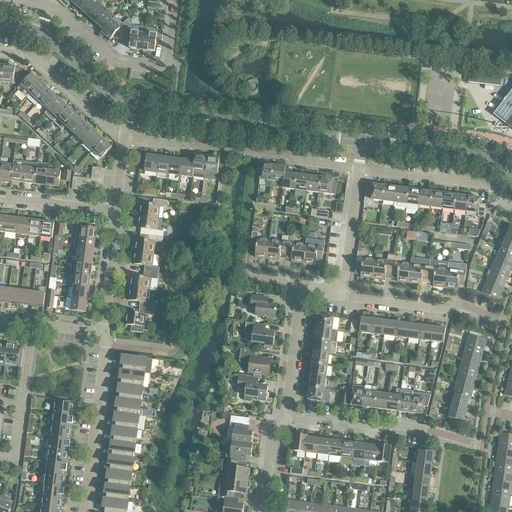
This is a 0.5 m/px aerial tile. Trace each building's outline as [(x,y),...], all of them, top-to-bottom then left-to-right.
[(86,0),(72,0),(71,1),(71,2),(79,9),(86,0)] [(86,0),(79,9),(87,16),(99,3),(96,0),(86,0)] [(148,9),(160,10),(161,4),(149,2),(148,9)] [(87,16),(95,23),(107,10),(99,3),(87,16)] [(103,30),(115,17),(107,10),(95,23),(103,30)] [(123,24),(115,17),(103,30),(101,33),(109,40),(118,31),(124,37),(130,23),(127,20),(123,24)] [(134,24),(130,23),(124,37),(132,38),(131,44),(130,49),(143,51),(145,28),(134,26),(134,24)] [(156,40),(160,41),(162,41),(164,30),(145,28),(143,51),(155,52),(156,40)] [(15,68),(2,66),(0,82),(13,84),(15,68)] [(27,98),(41,82),(32,74),(31,75),(27,71),(25,72),(18,89),(27,98)] [(469,74),(468,83),(500,87),(501,78),(469,74)] [(36,106),(39,102),(50,91),(41,82),(27,98),(36,106)] [(511,89),(494,115),(511,128),(511,89)] [(39,102),(48,110),(59,99),(50,91),(39,102)] [(45,114),(54,122),(68,107),(59,99),(48,110),(45,114)] [(63,130),(66,126),(76,115),(68,107),(54,122),(63,130)] [(85,123),(76,115),(66,126),(75,134),(85,123)] [(94,131),(85,123),(75,134),(83,142),(94,131)] [(103,139),(94,131),(83,142),(92,151),(103,139)] [(52,139),(44,132),(41,136),(49,143),(52,139)] [(112,147),(103,139),(92,151),(102,159),(112,147)] [(145,172),(157,174),(159,157),(147,155),(145,172)] [(205,174),(207,157),(195,156),(194,162),(195,162),(193,178),(205,179),(205,174)] [(171,159),(159,157),(157,174),(169,175),(171,159)] [(220,159),(207,157),(205,174),(218,175),(220,159)] [(8,159),(2,159),(1,165),(1,164),(0,171),(0,180),(11,182),(13,166),(7,165),(8,159)] [(169,175),(181,177),(183,160),(171,159),(169,175)] [(194,162),(183,160),(181,177),(193,178),(195,162),(194,162)] [(13,166),(11,182),(23,183),(25,168),(26,162),(14,161),(13,166)] [(262,164),(260,180),(267,180),(266,186),(271,187),(274,166),(270,165),(271,162),(265,162),(264,164),(262,164)] [(37,163),(37,169),(35,185),(47,186),(49,171),(50,165),(37,163)] [(271,187),(283,189),(285,173),(286,167),(274,166),(271,187)] [(23,183),(35,185),(37,169),(25,168),(23,183)] [(61,172),(49,171),(47,186),(59,188),(61,172)] [(283,189),(295,190),(297,175),(285,173),(283,189)] [(295,190),(307,192),(309,176),(297,175),(295,190)] [(307,192),(319,193),(321,178),(309,176),(307,192)] [(321,178),(319,193),(318,199),(323,200),(324,194),(335,195),(337,183),(333,182),(333,179),(321,178)] [(373,184),(372,187),(366,186),(364,204),(373,205),(374,200),(383,201),(385,186),(373,184)] [(383,201),(395,203),(397,187),(385,186),(383,201)] [(409,189),(397,187),(395,203),(394,208),(406,209),(409,189)] [(142,195),(154,197),(155,190),(143,189),(142,195)] [(418,206),(419,206),(421,190),(409,189),(406,209),(418,211),(418,206)] [(419,206),(431,207),(433,192),(421,190),(419,206)] [(444,194),(433,192),(431,207),(442,209),(444,194)] [(456,195),(444,194),(442,209),(454,211),(456,195)] [(468,197),(456,195),(454,211),(466,212),(468,197)] [(480,198),(468,197),(466,212),(478,214),(478,217),(484,217),(486,205),(480,204),(480,198)] [(276,200),(269,199),(269,205),(280,206),(281,199),(276,198),(276,200)] [(139,216),(159,219),(160,207),(167,208),(168,201),(156,200),(155,206),(141,204),(139,216)] [(329,212),(316,210),(316,217),(328,218),(329,212)] [(152,230),(151,236),(163,238),(164,232),(157,231),(159,219),(139,216),(138,228),(152,230)] [(4,233),(16,234),(18,219),(6,217),(4,233)] [(28,238),(28,236),(30,220),(18,219),(16,234),(18,235),(18,236),(20,239),(26,240),(28,238)] [(28,236),(40,237),(42,222),(30,220),(28,236)] [(54,223),(42,222),(40,237),(53,239),(54,223)] [(78,224),(76,239),(95,241),(97,229),(88,228),(89,225),(78,224)] [(255,258),(267,259),(270,240),(258,238),(259,233),(252,232),(251,245),(257,245),(255,258)] [(163,244),(163,238),(151,236),(150,242),(136,240),(134,252),(154,255),(156,243),(163,244)] [(282,241),(270,240),(267,259),(280,261),(281,248),(287,249),(289,237),(283,236),(282,241)] [(291,262),(303,264),(306,244),(294,243),(295,238),(289,237),(287,249),(293,250),(291,262)] [(511,239),(507,237),(502,248),(511,252),(511,239)] [(94,253),(95,241),(76,239),(74,250),(78,251),(94,253)] [(306,244),(303,264),(316,266),(317,253),(323,254),(325,241),(307,239),(306,244)] [(511,252),(502,248),(501,248),(496,259),(511,265),(511,252)] [(92,265),(94,253),(78,251),(77,263),(92,265)] [(152,267),(154,255),(134,252),(133,265),(147,266),(146,272),(159,274),(160,268),(152,267)] [(361,277),(373,279),(375,259),(363,258),(364,253),(358,252),(356,267),(362,267),(361,277)] [(44,258),(37,257),(37,262),(49,263),(51,255),(44,254),(44,258)] [(387,268),(393,269),(394,256),(388,256),(388,261),(375,259),(373,279),(385,280),(387,268)] [(397,282),(409,284),(411,264),(400,262),(400,257),(394,256),(393,269),(399,270),(397,282)] [(411,264),(409,284),(421,285),(423,273),(429,273),(431,261),(431,260),(412,258),(411,264)] [(508,277),(511,267),(511,265),(496,259),(492,270),(508,277)] [(443,263),(431,261),(429,273),(435,274),(433,287),(445,288),(448,269),(442,268),(443,263)] [(91,277),(92,265),(77,263),(72,262),(71,274),(75,275),(91,277)] [(449,263),(448,269),(445,288),(458,290),(459,281),(465,282),(467,265),(449,263)] [(492,270),(487,282),(503,289),(508,277),(492,270)] [(131,276),(130,289),(149,291),(151,279),(158,280),(159,274),(146,272),(146,278),(131,276)] [(89,289),(91,277),(75,275),(74,287),(89,289)] [(499,300),(503,289),(487,282),(482,293),(499,300)] [(74,287),(72,299),(88,301),(89,289),(74,287)] [(0,301),(8,303),(9,289),(0,288),(0,301)] [(22,291),(9,289),(8,303),(20,305),(22,291)] [(128,301),(142,303),(142,309),(154,310),(155,304),(148,303),(149,291),(130,289),(128,301)] [(20,305),(32,306),(33,292),(22,291),(20,305)] [(46,294),(33,292),(32,306),(44,308),(46,294)] [(251,307),(257,307),(256,316),(276,318),(277,306),(263,304),(264,298),(252,296),(251,307)] [(86,313),(88,301),(72,299),(71,311),(86,313)] [(144,334),(145,328),(146,315),(153,316),(154,310),(142,309),(141,314),(127,313),(125,325),(132,326),(131,332),(144,334)] [(339,319),(319,316),(317,328),(338,331),(339,319)] [(362,318),(360,333),(372,334),(374,319),(362,318)] [(372,334),(384,336),(386,321),(374,319),(372,334)] [(384,336),(396,337),(398,322),(386,321),(384,336)] [(409,324),(398,322),(396,337),(407,339),(409,324)] [(262,325),(246,323),(245,335),(253,336),(252,343),(265,344),(265,347),(273,348),(275,333),(261,331),(262,325)] [(407,339),(420,340),(421,325),(409,324),(407,339)] [(420,340),(431,342),(433,327),(421,325),(420,340)] [(446,329),(433,327),(431,342),(444,343),(446,329)] [(338,331),(317,328),(316,340),(331,342),(337,343),(338,331)] [(466,347),(483,352),(487,340),(480,338),(481,335),(470,332),(469,336),(466,347)] [(314,352),(330,354),(335,355),(337,343),(331,342),(316,340),(314,352)] [(8,345),(8,346),(5,365),(21,368),(24,350),(20,349),(20,347),(15,346),(8,345)] [(466,347),(463,359),(480,364),(483,352),(466,347)] [(258,352),(241,349),(239,362),(250,363),(249,373),(269,375),(271,360),(257,358),(258,352)] [(314,352),(313,364),(328,366),(330,354),(314,352)] [(123,371),(145,374),(145,373),(151,374),(153,360),(147,359),(123,356),(122,362),(124,363),(123,371)] [(463,359),(460,370),(478,375),(480,364),(463,359)] [(313,364),(311,376),(326,378),(328,366),(313,364)] [(145,373),(145,374),(123,371),(121,370),(120,377),(123,377),(122,385),(143,388),(143,382),(144,383),(145,373)] [(474,387),(478,375),(460,370),(457,382),(474,387)] [(254,378),(239,376),(238,389),(246,390),(245,397),(245,400),(246,402),(251,402),(252,401),(253,398),(258,398),(258,401),(266,402),(268,387),(254,385),(254,378)] [(325,390),(326,378),(311,376),(309,388),(325,390)] [(454,394),(455,395),(470,399),(471,399),(474,387),(457,382),(454,394)] [(121,391),(120,399),(120,400),(141,402),(142,397),(144,388),(143,388),(122,385),(119,385),(118,391),(121,391)] [(351,405),(363,407),(365,387),(353,386),(351,405)] [(365,387),(363,407),(375,409),(377,393),(377,387),(372,387),(372,393),(365,392),(365,387)] [(330,390),(325,390),(309,388),(308,400),(328,403),(330,390)] [(399,412),(400,396),(401,390),(401,389),(396,389),(395,396),(389,395),(387,410),(399,412)] [(400,396),(399,412),(411,413),(413,393),(413,392),(401,390),(400,396)] [(375,409),(387,410),(389,395),(377,393),(375,409)] [(425,394),(413,393),(411,413),(423,415),(424,407),(428,408),(431,395),(425,394)] [(455,395),(452,406),(467,410),(470,399),(455,395)] [(119,406),(118,413),(118,414),(139,417),(139,416),(140,411),(141,411),(142,402),(141,402),(120,400),(120,399),(117,399),(117,405),(119,406)] [(53,415),(73,418),(73,417),(74,406),(72,406),(73,403),(55,400),(53,415)] [(463,422),(467,410),(452,406),(449,418),(463,422)] [(139,416),(139,417),(118,414),(118,413),(116,413),(115,420),(117,420),(116,428),(137,431),(137,430),(138,425),(140,416),(139,416)] [(73,417),(73,418),(53,415),(52,427),(71,430),(72,424),(73,424),(74,417),(73,417)] [(253,432),(244,431),(246,418),(232,417),(230,430),(229,429),(228,442),(233,442),(252,445),(252,444),(253,432)] [(52,427),(50,439),(70,441),(71,430),(52,427)] [(115,434),(114,442),(135,445),(136,440),(137,440),(138,431),(137,430),(137,431),(116,428),(114,427),(113,434),(115,434)] [(511,435),(501,434),(499,446),(511,447),(511,435)] [(293,452),(306,453),(308,438),(308,436),(296,435),(293,452)] [(27,440),(26,448),(31,449),(31,442),(31,441),(35,441),(36,437),(27,436),(27,437),(27,440)] [(306,453),(318,455),(320,439),(308,438),(306,453)] [(50,439),(48,451),(68,453),(69,448),(70,448),(71,441),(70,441),(50,439)] [(331,441),(320,439),(318,455),(329,456),(331,441)] [(329,456),(341,458),(343,442),(331,441),(329,456)] [(356,444),(355,444),(353,459),(365,461),(367,445),(362,445),(363,442),(356,441),(356,444)] [(113,448),(112,456),(112,457),(133,459),(134,454),(135,454),(136,445),(135,445),(114,442),(112,442),(111,448),(113,448)] [(252,444),(252,445),(233,442),(231,455),(226,454),(226,460),(237,462),(242,462),(242,456),(251,457),(253,445),(252,444)] [(343,442),(341,458),(341,464),(352,466),(353,459),(355,444),(343,442)] [(367,445),(365,461),(364,466),(369,467),(370,461),(377,462),(379,447),(367,445)] [(379,447),(377,462),(389,464),(391,447),(379,446),(379,447)] [(511,447),(499,446),(497,458),(511,459),(511,447)] [(67,465),(68,453),(48,451),(47,463),(67,465)] [(419,451),(418,463),(433,465),(434,453),(419,451)] [(133,459),(112,457),(112,456),(110,456),(109,462),(112,463),(111,471),(110,471),(132,474),(132,473),(132,468),(133,468),(134,459),(133,459)] [(511,471),(511,459),(497,458),(496,470),(511,471)] [(236,468),(237,462),(226,460),(223,460),(222,471),(229,472),(228,479),(248,482),(250,469),(236,468)] [(47,463),(45,475),(65,477),(66,472),(67,472),(67,465),(47,463)] [(416,475),(431,477),(433,465),(418,463),(413,463),(411,474),(416,475)] [(132,473),(132,474),(110,471),(111,471),(108,470),(107,477),(110,477),(109,485),(130,488),(130,483),(131,483),(132,473)] [(511,471),(496,470),(494,482),(511,483),(511,471)] [(45,475),(44,487),(64,489),(65,477),(45,475)] [(416,475),(415,487),(430,489),(431,477),(416,475)] [(219,497),(232,498),(233,492),(247,494),(248,482),(228,479),(227,487),(220,486),(219,497)] [(511,483),(494,482),(493,494),(511,496),(511,485),(511,483)] [(108,491),(107,499),(107,500),(128,502),(129,497),(131,488),(130,488),(109,485),(106,485),(106,491),(108,491)] [(64,489),(44,487),(42,498),(62,501),(63,496),(64,496),(64,489)] [(415,487),(413,499),(428,501),(430,489),(415,487)] [(509,508),(511,496),(493,494),(491,505),(509,508)] [(242,511),(244,506),(238,505),(238,499),(219,497),(216,511),(242,511)] [(9,511),(13,503),(2,498),(0,502),(0,511),(9,511)] [(60,511),(62,501),(42,498),(41,510),(53,511),(60,511)] [(128,502),(107,500),(107,499),(104,499),(104,505),(106,506),(105,511),(126,511),(127,511),(128,511),(129,502),(128,502)] [(425,511),(426,511),(428,501),(413,499),(412,510),(425,511)] [(285,511),(297,511),(299,503),(287,501),(285,511)] [(297,511),(309,511),(310,504),(299,503),(297,511)]
